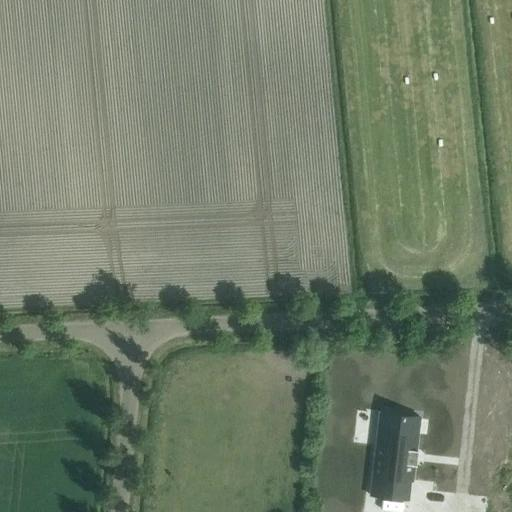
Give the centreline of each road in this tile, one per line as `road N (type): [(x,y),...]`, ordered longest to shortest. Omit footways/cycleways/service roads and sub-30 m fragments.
road 1 (unclassified): [(134,330),(511,313)]
road 2 (unclassified): [(118,511),(134,330)]
road 3 (unclassified): [(0,335),(134,330)]
